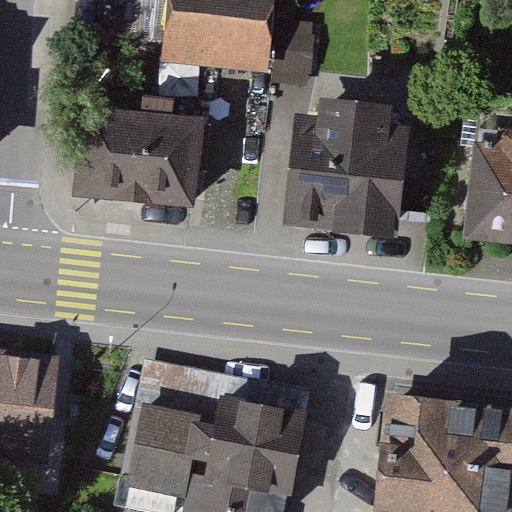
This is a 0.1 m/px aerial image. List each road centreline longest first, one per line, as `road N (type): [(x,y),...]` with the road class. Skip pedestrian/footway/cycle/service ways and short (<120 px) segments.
road 1 (secondary): [(511,329),(4,272)]
road 2 (residential): [(28,0),(4,272)]
